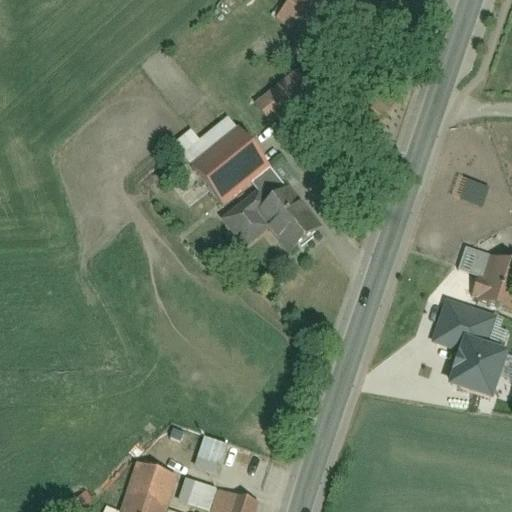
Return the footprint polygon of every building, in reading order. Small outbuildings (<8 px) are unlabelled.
[(318,0),(288,0),(272,21),(302,45),(330,9),(318,0)] [(294,71),(251,107),(270,129),(312,93),(294,71)] [(396,104),(377,90),(351,127),(371,141),(396,104)] [(283,185),(236,139),(192,183),(238,229),(283,185)] [(321,228),(288,191),(253,222),(286,259),(321,228)] [(511,266),(465,251),(458,273),(478,279),(471,301),(511,313),(511,266)] [(485,351),(494,322),(448,307),(435,345),(463,354),(466,345),(485,351)] [(491,401),(506,358),(485,351),(466,345),(463,354),(452,388),(491,401)] [(119,511),(167,511),(177,481),(133,468),(119,511)] [(84,490),(61,511),(86,511),(97,502),(84,490)] [(257,511),(259,508),(216,494),(210,511),(257,511)]
